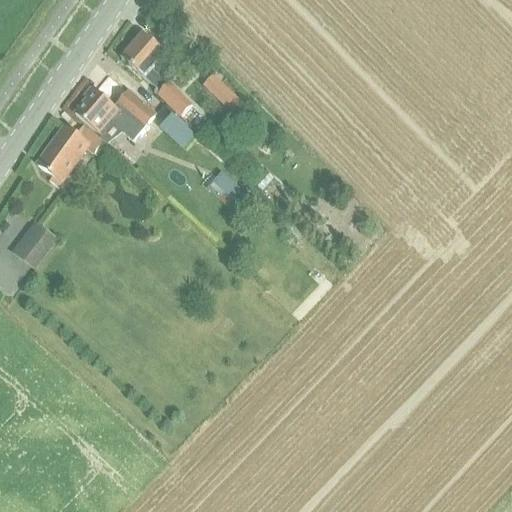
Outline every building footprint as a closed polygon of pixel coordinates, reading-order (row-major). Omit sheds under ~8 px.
[(186,127),(197,116),(152,72),(165,58),(141,37),(120,61),(157,93),(154,96),(186,127)] [(106,76),(74,117),(95,135),(101,140),(112,127),(133,144),(155,118),(106,76)] [(213,80),(203,91),(215,102),(225,91),(213,80)] [(102,146),(98,143),(82,131),(76,140),(65,132),(37,169),(52,180),(50,183),(59,190),(87,153),(94,158),(102,146)] [(222,177),(208,193),(219,203),(224,198),(232,205),(242,194),(222,177)] [(246,195),(233,209),(242,217),(255,202),(246,195)] [(12,255),(35,273),(59,243),(35,225),(12,255)] [(252,285),(261,277),(250,265),(241,273),(252,285)]
